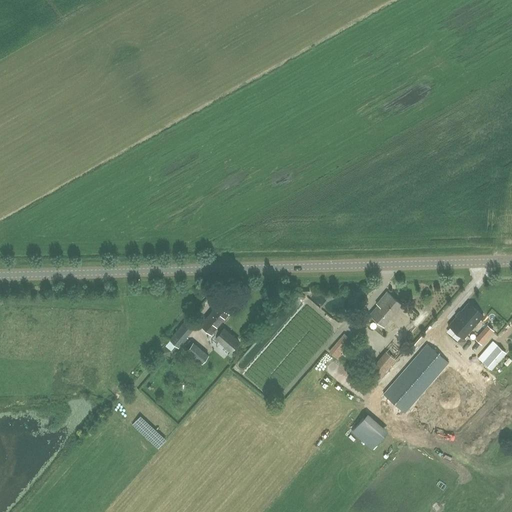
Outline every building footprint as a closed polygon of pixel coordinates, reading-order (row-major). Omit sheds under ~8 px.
[(384,326),(403,305),(387,291),(377,303),(378,305),(370,314),(384,326)] [(464,338),(483,316),(468,303),(449,325),(461,336),(464,338)] [(217,305),(200,325),(211,334),(213,332),(218,336),(219,335),(223,339),(221,342),(231,350),(239,341),(224,329),(221,332),(216,328),(228,314),(217,305)] [(494,331),(487,325),(475,339),(482,345),(486,340),(491,334),(494,331)] [(177,329),(169,339),(179,349),(188,338),(177,329)] [(340,354),(352,340),(344,334),(332,348),(340,354)] [(464,338),(461,336),(457,342),(462,346),(466,341),(464,338)] [(184,352),(180,357),(188,363),(191,358),(200,365),(209,355),(201,349),(193,342),(184,352)] [(492,369),(506,353),(493,342),(479,358),(492,369)] [(405,413),(448,363),(427,344),(383,394),(405,413)] [(374,385),(383,375),(396,360),(386,352),(373,367),(364,377),(374,385)] [(464,376),(416,430),(440,451),(441,450),(488,397),(483,393),(473,384),(464,376)]
